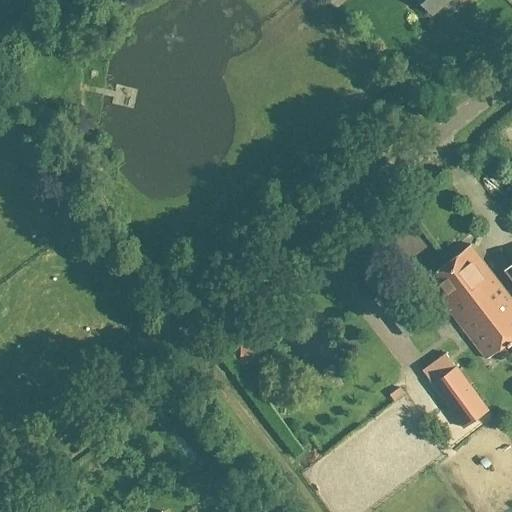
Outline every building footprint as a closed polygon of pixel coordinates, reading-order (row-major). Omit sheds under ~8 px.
[(448,0),(418,0),(431,15),(448,0)] [(495,189),(504,177),(490,167),(481,178),(495,189)] [(448,265),(507,342),(511,337),(511,301),(471,248),(448,265)] [(507,342),(448,265),(431,278),(445,297),(442,299),(450,310),(449,312),(485,359),(507,342)] [(432,386),(464,429),(488,410),(457,368),(432,386)]
